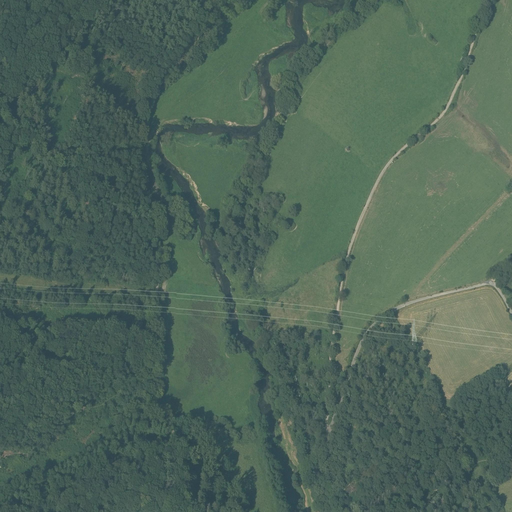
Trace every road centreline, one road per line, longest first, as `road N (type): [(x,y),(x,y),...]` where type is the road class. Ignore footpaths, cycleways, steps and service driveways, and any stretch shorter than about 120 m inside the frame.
road 1 (track): [(327,440),(333,337),(354,236),(390,158),(450,100),(488,0)]
road 2 (track): [(238,0),(182,55),(142,140),(139,167),(159,264),(147,409)]
road 3 (track): [(492,285),(423,299),(380,319),(360,346),(327,440)]
road 4 (track): [(0,97),(60,61),(83,40),(87,18)]
